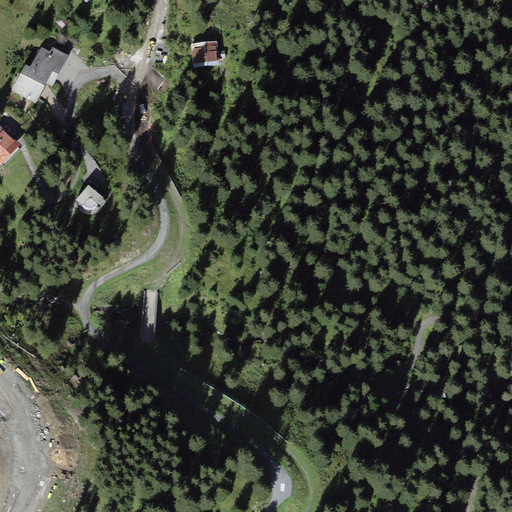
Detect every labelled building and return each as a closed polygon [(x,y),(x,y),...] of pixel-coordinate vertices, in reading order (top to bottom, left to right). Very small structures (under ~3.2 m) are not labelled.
[(217,41),(204,42),(206,62),(220,60),(217,41)] [(193,63),(206,62),(204,42),(191,44),(193,63)] [(69,55),(52,46),(50,51),(41,47),(31,66),(56,80),(69,55)] [(53,86),(56,80),(31,66),(25,64),(12,90),(36,102),(46,83),(53,86)] [(18,147),(20,144),(1,125),(0,126),(0,164),(0,165),(1,164),(4,167),(21,149),(18,147)] [(88,184),(75,199),(83,205),(79,210),(81,211),(84,214),(88,214),(91,214),(95,213),(98,211),(107,200),(88,184)]
